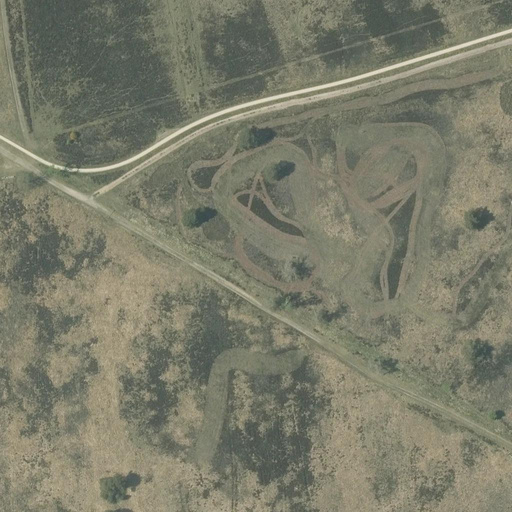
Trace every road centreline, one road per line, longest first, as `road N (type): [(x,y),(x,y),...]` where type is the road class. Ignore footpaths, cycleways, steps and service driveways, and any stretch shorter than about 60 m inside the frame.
road 1 (track): [(86,201),(511,449)]
road 2 (unknown): [(86,201),(214,125),(511,40)]
road 3 (track): [(28,153),(3,0)]
